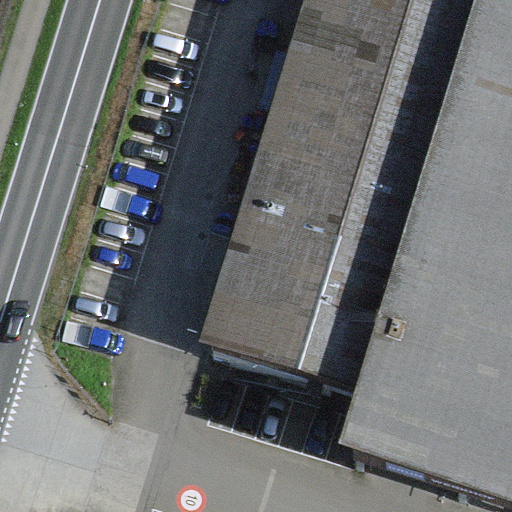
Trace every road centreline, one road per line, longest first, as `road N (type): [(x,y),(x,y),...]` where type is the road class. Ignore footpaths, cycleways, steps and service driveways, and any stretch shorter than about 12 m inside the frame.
road 1 (unknown): [(113,482),(246,0)]
road 2 (primary): [(0,337),(103,0)]
